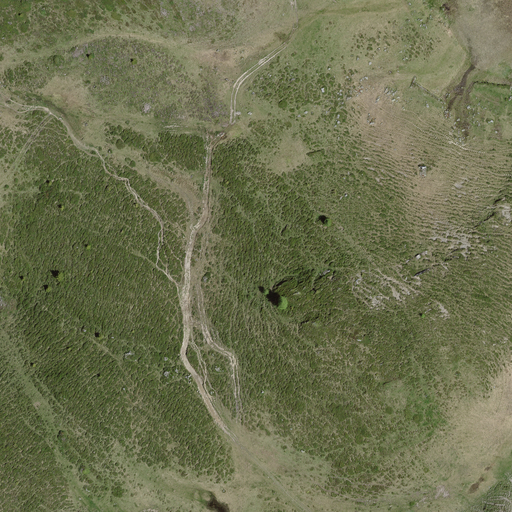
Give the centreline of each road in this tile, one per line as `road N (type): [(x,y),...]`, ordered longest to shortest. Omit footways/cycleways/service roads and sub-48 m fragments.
road 1 (track): [(180,297),(210,207),(209,137),(232,113),(234,86),(282,49),(295,0)]
road 2 (track): [(304,511),(230,439),(185,351),(180,297)]
